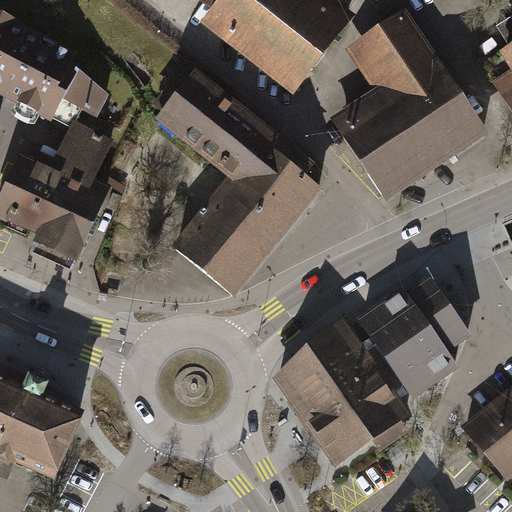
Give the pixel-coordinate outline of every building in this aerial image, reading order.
[(349,15),(330,0),(215,0),(200,19),(290,90),(349,15)] [(374,90),(331,119),(383,198),(483,133),(401,9),(345,46),(374,90)] [(0,17),(0,94),(45,118),(57,97),(92,117),(104,95),(65,61),(70,51),(0,17)] [(511,38),(497,48),(510,68),(492,80),(511,111),(511,38)] [(226,174),(265,126),(190,68),(152,117),(226,174)] [(15,155),(0,186),(0,214),(34,231),(29,240),(71,260),(106,186),(90,179),(108,139),(70,121),(47,170),(15,155)] [(226,174),(168,245),(230,295),(318,188),(299,173),(308,161),(265,126),(226,174)] [(428,279),(359,325),(410,401),(452,373),(455,371),(444,355),(468,338),(428,279)] [(342,324),(306,353),(369,437),(405,413),(342,324)] [(331,464),(369,437),(306,353),(274,380),(331,464)] [(23,391),(0,380),(0,452),(51,475),(78,416),(41,399),(23,391)] [(511,472),(511,384),(460,427),(503,480),(511,472)]
